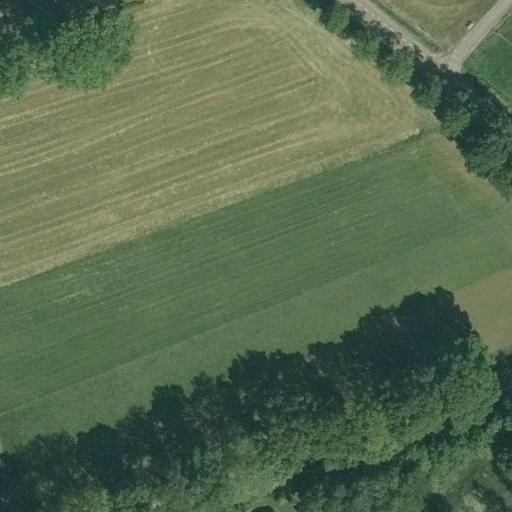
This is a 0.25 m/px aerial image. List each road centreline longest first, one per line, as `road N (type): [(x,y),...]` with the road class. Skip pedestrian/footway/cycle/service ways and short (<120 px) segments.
road 1 (unclassified): [(156,511),(511,376)]
road 2 (unclassified): [(511,131),(342,0)]
